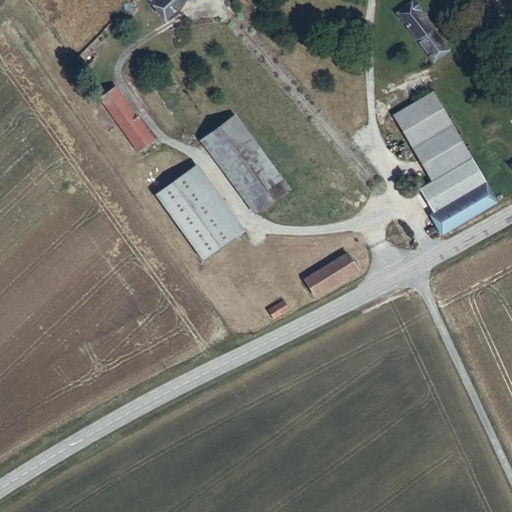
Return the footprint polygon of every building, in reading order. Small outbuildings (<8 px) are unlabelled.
[(125,0),(123,2),(129,8),(137,0),(125,0)] [(411,0),(442,48),(457,37),(433,0),(411,0)] [(122,65),(106,76),(143,131),(159,120),(122,65)] [(397,98),(435,164),(476,141),(439,75),(397,98)] [(239,104),(215,119),(267,197),(291,181),(239,104)] [(421,171),(436,197),(490,166),(476,141),(435,164),(421,171)] [(194,151),(160,173),(205,241),(239,219),(194,151)] [(442,216),(500,184),(490,166),(432,199),(442,216)] [(348,237),(305,262),(314,277),(357,254),(348,237)] [(280,282),(266,293),(272,301),(287,291),(280,282)] [(272,320),(289,310),(283,300),(266,310),(272,320)]
